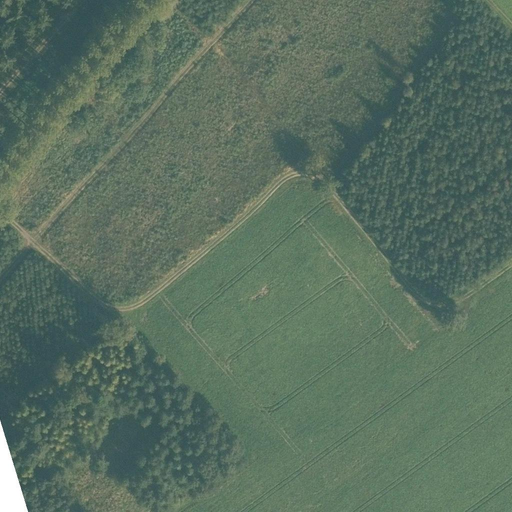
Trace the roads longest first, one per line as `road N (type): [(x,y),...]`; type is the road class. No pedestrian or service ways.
road 1 (track): [(511,262),(454,300),(423,296),(321,177),(292,172),(125,309),(97,302),(0,206)]
road 2 (track): [(251,0),(138,135),(0,277)]
road 3 (track): [(0,89),(81,0)]
